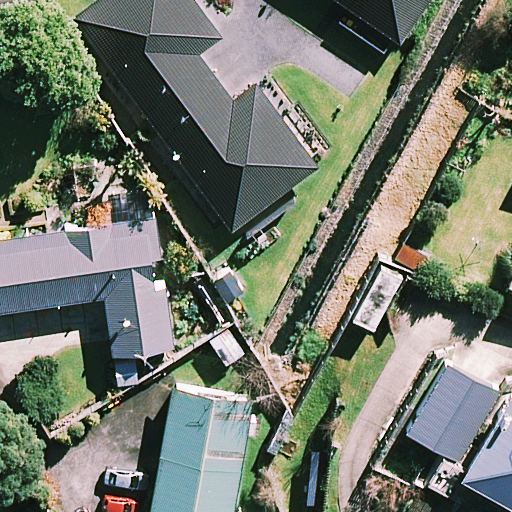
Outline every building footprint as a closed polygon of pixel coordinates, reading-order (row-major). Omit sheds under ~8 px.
[(233,35),(210,0),(56,0),(55,1),(208,237),(318,166),(271,93),(234,93),(207,52),(233,35)] [(328,0),(391,44),(421,0),(328,0)] [(172,345),(153,216),(0,237),(0,310),(104,296),(112,354),(172,345)] [(400,275),(381,265),(352,321),(372,331),(400,275)] [(500,394),(446,361),(404,431),(458,464),(500,394)] [(230,511),(251,402),(173,387),(149,511),(230,511)] [(511,511),(511,389),(460,476),(507,505),(502,511),(511,511)]
